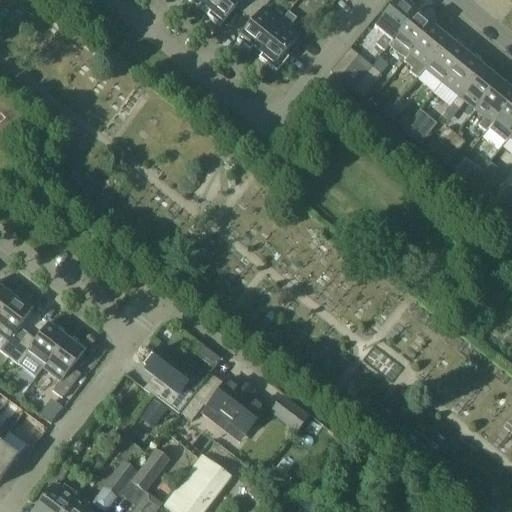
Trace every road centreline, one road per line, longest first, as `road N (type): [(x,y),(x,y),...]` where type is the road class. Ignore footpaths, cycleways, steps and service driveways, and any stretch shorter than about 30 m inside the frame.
road 1 (residential): [(113,0),(268,126),(372,0)]
road 2 (residential): [(3,511),(133,341)]
road 3 (residential): [(133,341),(0,239)]
road 4 (residential): [(133,341),(163,301),(257,370)]
